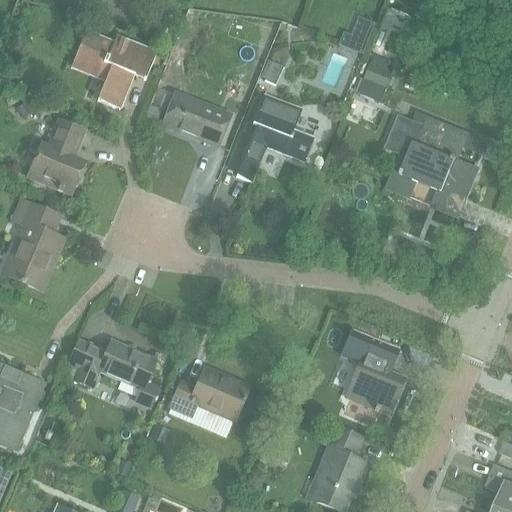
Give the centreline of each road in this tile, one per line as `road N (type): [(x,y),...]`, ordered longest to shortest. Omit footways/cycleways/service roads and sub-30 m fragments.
road 1 (residential): [(481,329),(374,286),(193,264),(138,246),(148,216)]
road 2 (residential): [(407,511),(481,329)]
